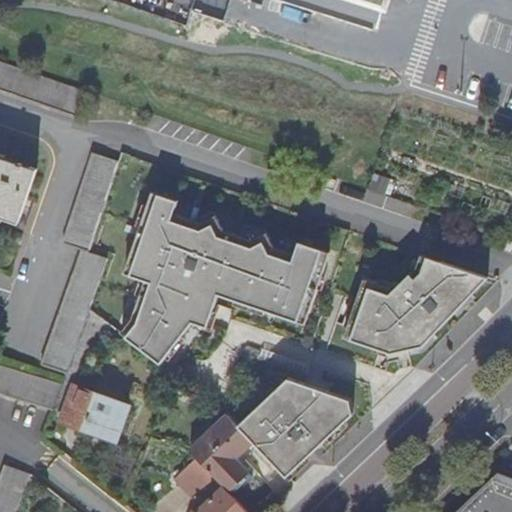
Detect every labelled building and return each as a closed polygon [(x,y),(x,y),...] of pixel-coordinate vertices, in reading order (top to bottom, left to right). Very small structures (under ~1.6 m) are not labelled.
[(69,85),(0,60),(0,89),(78,117),(87,91),(69,85)] [(100,222),(120,164),(93,155),(63,244),(79,249),(40,363),(67,373),(89,309),(106,259),(90,253),(100,222)] [(0,157),(0,217),(18,224),(36,170),(0,157)] [(220,294),(308,324),(327,266),(331,253),(301,243),(297,256),(275,249),(268,234),(253,241),(225,231),(218,217),(203,224),(174,214),(179,201),(154,193),(125,273),(145,280),(136,306),(132,318),(122,331),(161,362),(191,325),(207,331),(220,294)] [(392,288),(366,279),(347,337),(394,353),(426,345),(490,277),(423,255),(418,269),(401,286),(398,283),(392,288)] [(0,394),(62,413),(71,388),(0,366),(0,394)] [(288,379),(238,426),(254,442),(287,476),(354,414),(350,400),(288,379)] [(136,408),(73,384),(59,424),(121,447),(136,408)] [(228,416),(193,451),(209,468),(225,486),(228,494),(249,472),(237,462),(254,442),(238,426),(228,416)] [(228,494),(225,486),(209,468),(199,458),(175,479),(192,499),(205,488),(212,495),(200,511),(244,511),(233,499),(228,494)] [(0,511),(18,511),(32,475),(6,465),(0,482),(0,511)] [(511,511),(511,484),(500,480),(499,471),(454,511),(511,511)] [(228,494),(233,499),(254,478),(249,472),(228,494)]
